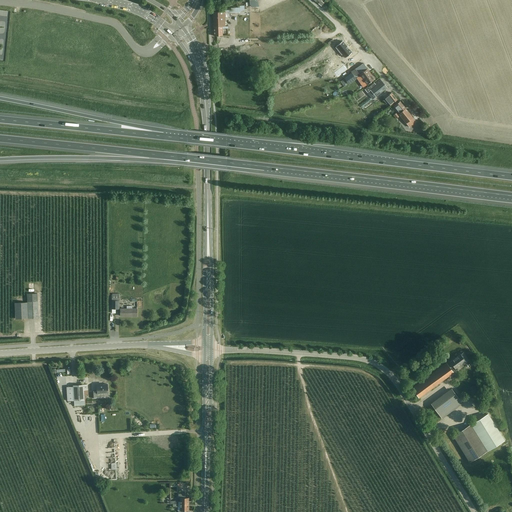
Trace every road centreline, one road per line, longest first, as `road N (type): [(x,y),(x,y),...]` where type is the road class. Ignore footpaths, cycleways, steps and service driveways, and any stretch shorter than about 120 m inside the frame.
road 1 (motorway): [(511,177),(162,136)]
road 2 (motorway): [(163,155),(511,196)]
road 3 (unclassified): [(474,511),(379,366),(207,349)]
road 4 (secondary): [(207,349),(203,93)]
road 5 (tertiary): [(0,353),(147,344),(207,349)]
road 6 (motorway): [(162,136),(0,98)]
road 7 (residential): [(150,50),(139,52),(119,28),(98,19),(0,2)]
road 8 (motorway): [(0,138),(163,155)]
road 9 (motorway): [(0,159),(163,155)]
road 10 (motorway): [(162,136),(0,119)]
road 11 (secondary): [(204,511),(207,349)]
road 12 (residential): [(309,0),(419,116)]
